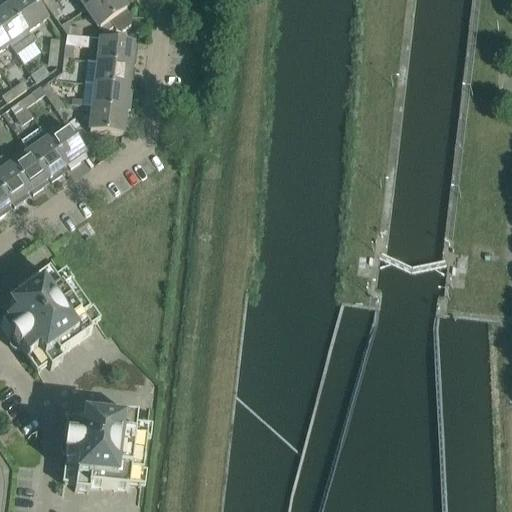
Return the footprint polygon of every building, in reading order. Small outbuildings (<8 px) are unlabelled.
[(47,21),(33,0),(20,0),(10,7),(29,34),(47,21)] [(51,0),(42,0),(41,1),(48,10),(55,5),(51,0)] [(78,0),(86,11),(102,0),(78,0)] [(102,0),(86,11),(100,30),(103,36),(114,29),(115,32),(123,33),(131,27),(132,20),(117,0),(102,0)] [(61,14),(55,5),(48,10),(54,19),(61,14)] [(29,34),(10,7),(0,14),(0,33),(10,47),(17,57),(35,44),(29,34)] [(0,53),(10,47),(0,33),(0,53)] [(133,45),(101,41),(90,40),(87,63),(130,68),(130,67),(135,67),(136,54),(132,54),(133,45)] [(50,44),(49,55),(58,56),(59,45),(50,44)] [(72,62),(73,51),(65,50),(63,61),(72,62)] [(57,67),(58,56),(49,55),(48,66),(57,67)] [(71,73),(72,62),(63,61),(62,72),(71,73)] [(130,68),(87,63),(85,86),(127,91),(128,89),(132,90),(134,77),(129,77),(130,68)] [(26,92),(21,85),(12,91),(17,98),(26,92)] [(127,91),(85,86),(82,109),(92,111),(125,114),(125,112),(130,113),(131,100),(126,99),(127,91)] [(43,93),(45,97),(49,102),(56,98),(50,88),(43,93)] [(26,111),(45,97),(43,93),(40,90),(21,104),(26,111)] [(17,98),(12,91),(3,98),(8,105),(17,98)] [(62,107),(56,98),(49,102),(55,111),(62,107)] [(26,111),(21,104),(12,110),(17,117),(26,111)] [(122,137),(125,114),(92,111),(90,134),(122,137)] [(78,160),(86,155),(67,128),(48,141),(67,168),(68,167),(70,171),(81,164),(78,160)] [(29,155),(48,181),(49,180),(52,184),(62,177),(59,173),(67,168),(48,141),(29,155)] [(41,186),(48,181),(29,155),(10,168),(29,194),(30,193),(33,197),(43,190),(41,186)] [(0,159),(0,193),(10,208),(12,206),(14,210),(25,203),(22,199),(29,194),(10,168),(3,158),(0,159)] [(4,212),(10,208),(0,193),(0,220),(6,216),(4,212)] [(62,275),(61,275),(52,282),(48,276),(15,299),(19,305),(8,312),(14,320),(4,327),(11,337),(8,338),(19,354),(21,352),(37,375),(47,368),(50,372),(62,364),(59,359),(91,337),(87,332),(97,325),(62,275)] [(148,428),(147,428),(136,427),(137,420),(97,415),(96,422),(83,421),(82,430),(70,429),(69,441),(65,440),(63,459),(66,459),(63,487),(75,488),(74,493),(89,495),(90,490),(128,494),(129,488),(141,489),(148,428)]
